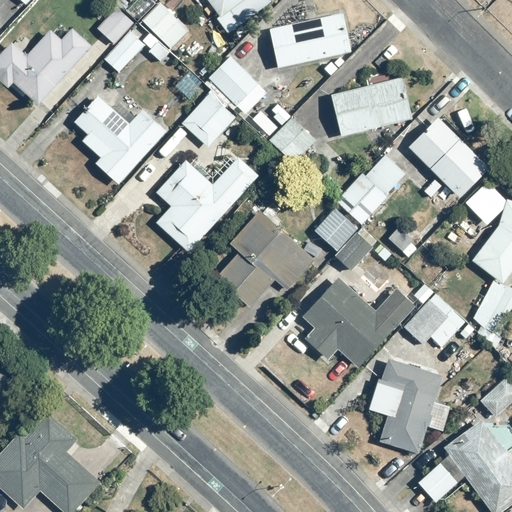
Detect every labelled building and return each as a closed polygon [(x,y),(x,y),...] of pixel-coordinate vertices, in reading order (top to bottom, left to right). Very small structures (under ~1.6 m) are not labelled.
[(209,0),(221,16),(242,0),(209,0)] [(190,32),(160,1),(141,19),(160,39),(148,50),(160,62),(171,50),(190,32)] [(134,21),(119,6),(97,28),(113,43),(134,21)] [(344,13),(269,29),(278,69),(353,53),(344,13)] [(152,37),(138,23),(104,58),(118,72),(152,37)] [(0,54),(0,80),(8,88),(13,83),(38,106),(94,45),(73,26),(60,39),(50,30),(26,55),(12,42),(0,54)] [(267,92),(230,55),(208,78),(245,114),(267,92)] [(403,77),(332,95),(342,137),(413,119),(403,77)] [(237,116),(211,91),(181,122),(207,147),(237,116)] [(100,158),(95,164),(118,184),(166,132),(142,110),(130,124),(99,95),(74,122),(88,134),(81,141),(100,158)] [(288,114),(270,97),(249,119),(267,136),(288,114)] [(438,116),(408,146),(459,197),(489,167),(438,116)] [(315,140),(292,118),(270,140),(294,162),(315,140)] [(405,173),(383,155),(366,174),(362,171),(336,201),(362,223),(405,173)] [(170,207),(156,222),(190,252),(260,176),(239,157),(213,184),(186,160),(155,193),(170,207)] [(498,227),(472,261),(503,285),(511,273),(511,201),(506,200),(498,227)] [(376,246),(337,206),(313,229),(351,270),(376,246)] [(216,278),(250,308),(275,280),(288,292),(316,261),(260,211),(230,244),(239,252),(216,278)] [(419,246),(399,227),(379,248),(399,267),(419,246)] [(315,328),(305,339),(328,360),(337,350),(358,369),(416,306),(397,289),(376,311),(339,278),(303,317),(315,328)] [(511,307),(511,289),(493,279),(471,319),(481,324),(475,335),(492,344),(511,307)] [(465,322),(434,293),(401,327),(421,346),(429,336),(441,347),(465,322)] [(387,416),(379,442),(419,455),(444,375),(389,358),(382,380),(405,387),(396,418),(387,416)] [(511,402),(511,373),(510,371),(479,399),(496,417),(511,402)] [(0,392),(9,378),(0,372),(0,392)] [(0,453),(0,489),(25,511),(40,494),(60,511),(75,511),(102,482),(67,452),(78,440),(48,413),(26,438),(19,432),(0,453)] [(445,448),(492,511),(500,511),(511,504),(511,460),(483,421),(445,448)]
